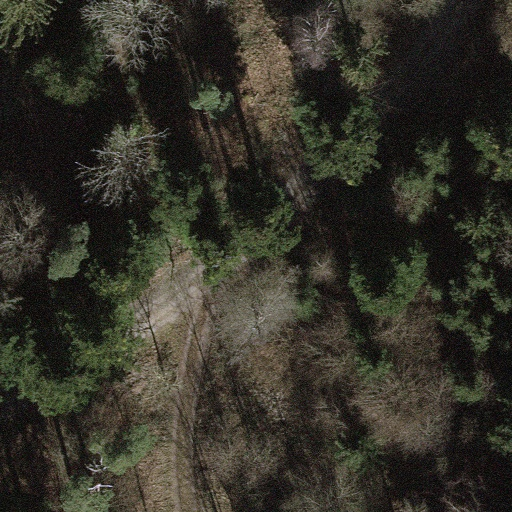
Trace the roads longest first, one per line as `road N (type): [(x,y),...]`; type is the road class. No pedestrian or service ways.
road 1 (track): [(0,412),(41,398),(357,162),(463,0)]
road 2 (track): [(207,274),(183,435),(187,511)]
